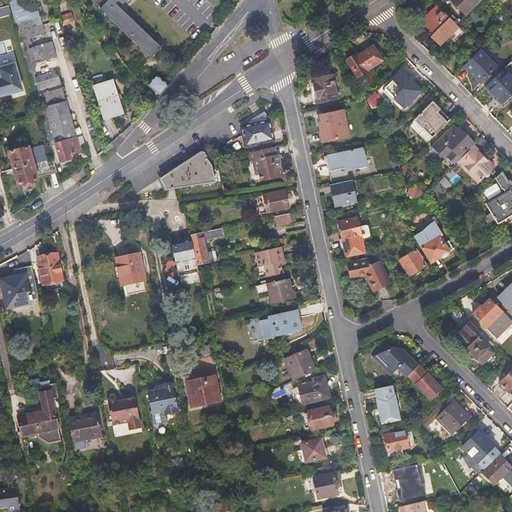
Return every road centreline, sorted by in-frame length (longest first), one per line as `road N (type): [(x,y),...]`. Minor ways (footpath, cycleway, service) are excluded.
road 1 (unclassified): [(280,61),(340,337)]
road 2 (unclassified): [(254,0),(118,155),(111,175)]
road 3 (residential): [(365,5),(511,150)]
road 4 (tertiary): [(280,61),(111,175)]
road 5 (unclassified): [(340,337),(378,511)]
road 6 (residential): [(402,314),(511,427)]
road 7 (tertiary): [(111,175),(0,244)]
road 8 (residential): [(511,250),(402,314)]
